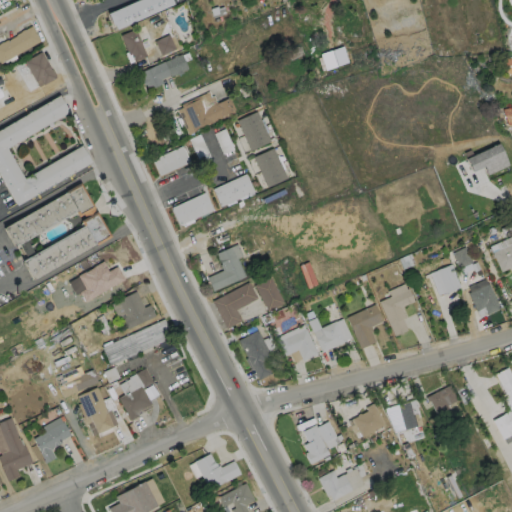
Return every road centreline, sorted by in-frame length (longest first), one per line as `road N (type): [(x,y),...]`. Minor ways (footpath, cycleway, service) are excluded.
road 1 (residential): [(511,335),(239,407),(15,511)]
road 2 (secondary): [(220,365),(112,149)]
